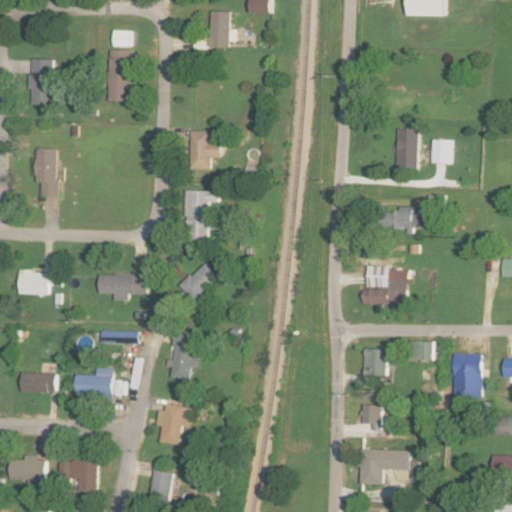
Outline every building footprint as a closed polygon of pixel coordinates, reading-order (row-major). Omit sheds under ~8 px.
[(272,0),(251,0),(252,14),(273,14),(272,0)] [(408,0),(408,16),(447,17),(447,0),(408,0)] [(211,47),(231,48),(232,12),(212,11),(211,47)] [(115,47),(132,47),(133,31),(116,30),(115,47)] [(133,101),(134,50),(112,50),(110,101),(133,101)] [(33,104),(56,105),(57,60),(34,59),(33,104)] [(420,129),(399,129),(399,169),(419,169),(420,129)] [(212,170),(213,158),(223,158),(223,142),(213,142),(213,131),(192,131),(192,169),(212,170)] [(433,163),(452,164),(453,140),(434,140),(433,163)] [(61,149),(38,148),(37,183),(43,183),(43,197),(59,197),(61,149)] [(221,192),(189,191),(187,240),(210,241),(210,230),(218,230),(219,213),(211,213),(211,202),(221,203),(221,192)] [(415,207),(401,207),(401,212),(384,212),(383,229),(408,230),(408,234),(415,235),(416,225),(422,225),(423,213),(415,212),(415,207)] [(195,302),(222,276),(208,261),(181,287),(195,302)] [(365,304),(409,305),(410,270),(392,270),(392,266),(370,266),(369,289),(366,289),(365,304)] [(51,295),(51,272),(22,271),(21,294),(51,295)] [(100,294),(115,294),(115,300),(130,301),(130,294),(148,295),(149,276),(101,275),(100,294)] [(103,344),(140,344),(141,332),(103,331),(103,344)] [(192,380),(194,368),(197,368),(201,334),(179,331),(172,378),(192,380)] [(435,361),(435,342),(411,341),(411,360),(435,361)] [(367,376),(389,377),(390,349),(367,349),(367,376)] [(456,399),(485,400),(485,354),(457,354),(456,399)] [(77,375),(77,395),(92,395),(92,401),(114,402),(116,368),(98,368),(98,376),(77,375)] [(22,392),(57,393),(58,374),(23,373),(22,392)] [(160,410),(158,426),(164,426),(162,443),(182,445),(184,426),(192,427),(195,408),(168,405),(167,411),(160,410)] [(384,424),(384,405),(366,405),(365,424),(384,424)] [(511,435),(511,416),(502,417),(501,435),(511,435)] [(385,483),(385,468),(412,469),(412,450),(363,450),(363,483),(385,483)] [(511,472),(511,455),(496,455),(496,472),(511,472)] [(13,460),(12,480),(30,480),(30,486),(48,486),(49,458),(27,457),(27,460),(13,460)] [(62,462),(62,480),(82,480),(83,493),(101,492),(100,461),(62,462)] [(171,504),(176,474),(158,471),(153,501),(171,504)] [(498,511),(511,511),(511,503),(499,504),(498,511)]
